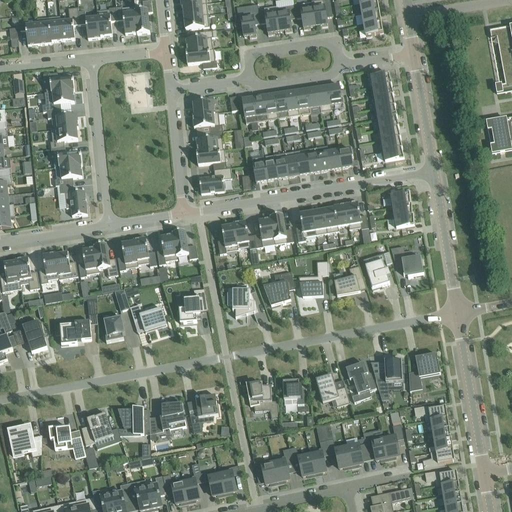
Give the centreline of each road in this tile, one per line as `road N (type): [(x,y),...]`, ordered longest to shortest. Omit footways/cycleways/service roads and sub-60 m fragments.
road 1 (residential): [(434,170),(184,214)]
road 2 (residential): [(233,355),(458,313)]
road 3 (residential): [(0,400),(219,358)]
road 4 (unclassified): [(93,58),(109,226)]
road 5 (unclassified): [(458,313),(484,472)]
road 6 (unclassified): [(434,170),(458,313)]
road 7 (residential): [(340,64),(326,42),(259,51),(247,61),(249,79)]
road 8 (residential): [(170,91),(184,214)]
